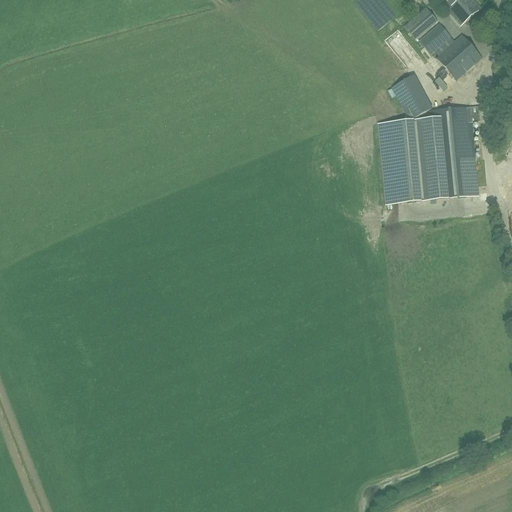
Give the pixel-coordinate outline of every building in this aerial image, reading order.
[(461,27),(481,11),(471,0),(441,0),(439,2),(461,27)] [(405,29),(415,41),(436,23),(426,10),(405,29)] [(435,52),(439,57),(436,60),(456,83),(482,60),(462,38),(455,44),(439,26),(419,43),(430,56),(435,52)] [(419,76),(394,88),(411,122),(435,110),(419,76)] [(441,76),(436,81),(447,92),(452,86),(441,76)] [(380,125),(387,207),(481,199),(474,123),(481,123),(480,108),(434,112),(434,120),(380,125)]
